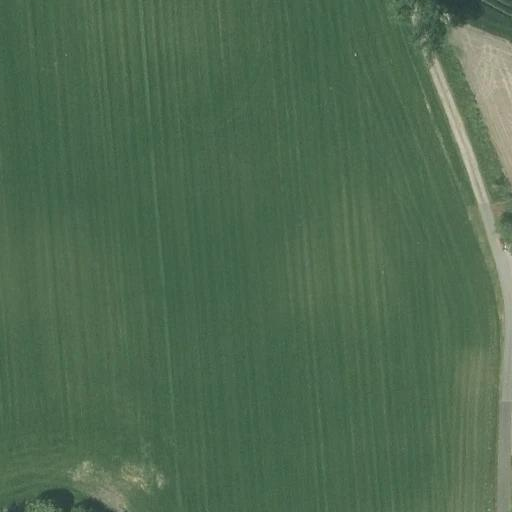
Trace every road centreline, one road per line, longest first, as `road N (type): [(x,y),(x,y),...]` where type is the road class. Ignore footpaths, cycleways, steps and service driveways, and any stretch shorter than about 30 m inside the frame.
road 1 (track): [(412,0),(498,250),(508,389)]
road 2 (unclassified): [(503,511),(508,389)]
